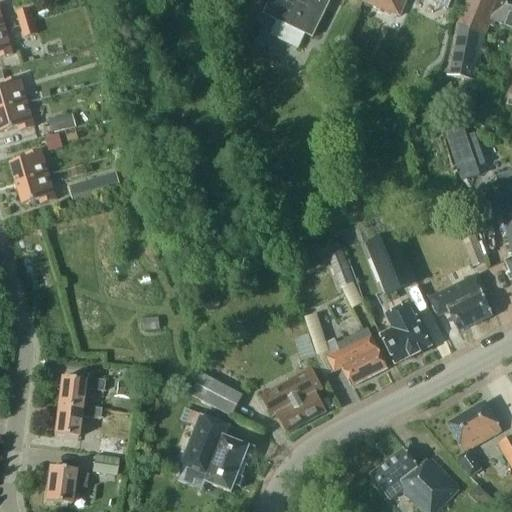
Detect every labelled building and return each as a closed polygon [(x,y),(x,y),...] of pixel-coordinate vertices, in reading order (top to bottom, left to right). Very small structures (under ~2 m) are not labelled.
[(254,23),(265,0),(252,0),(244,18),(254,23)] [(312,38),(330,0),(270,0),(264,15),(312,38)] [(364,0),(364,3),(400,17),(406,0),(408,0),(409,0),(428,0),(449,10),(453,0),(364,0)] [(511,30),(511,0),(468,0),(458,26),(448,78),(476,83),(485,39),(489,28),(493,29),(495,23),(511,30)] [(15,13),(19,27),(34,22),(30,9),(15,13)] [(38,34),(34,22),(19,27),(23,39),(38,34)] [(5,31),(0,32),(0,59),(13,55),(5,31)] [(511,49),(509,49),(500,106),(511,108),(511,49)] [(40,72),(23,77),(28,94),(45,89),(40,72)] [(0,88),(0,111),(27,103),(20,78),(5,83),(6,87),(0,88)] [(27,103),(0,111),(0,128),(1,134),(18,129),(19,132),(34,128),(27,103)] [(76,128),(72,114),(48,121),(52,134),(76,128)] [(463,181),(479,176),(463,130),(447,135),(463,181)] [(11,164),(17,185),(49,176),(41,151),(26,155),(27,159),(11,164)] [(84,176),(81,167),(69,170),(72,179),(84,176)] [(511,172),(494,178),(497,190),(494,191),(511,257),(511,259),(506,262),(511,275),(511,172)] [(116,174),(69,187),(74,207),(122,193),(116,174)] [(49,176),(17,185),(23,206),(40,201),(41,205),(56,201),(49,176)] [(458,228),(472,268),(486,263),(471,224),(458,228)] [(416,284),(397,234),(374,243),(394,292),(400,290),(399,289),(413,284),(413,285),(416,284)] [(340,289),(355,283),(337,238),(310,248),(315,261),(328,256),(340,289)] [(450,290),(441,270),(421,280),(430,299),(439,317),(446,332),(455,327),(459,334),(493,317),(483,295),(487,293),(479,275),(450,290)] [(408,305),(386,316),(393,331),(381,336),(395,365),(410,358),(411,359),(421,355),(420,353),(431,347),(417,319),(415,320),(408,305)] [(143,331),(159,330),(158,318),(142,319),(143,331)] [(352,388),(388,369),(368,329),(353,337),(337,345),(335,340),(321,347),(310,325),(300,330),(323,378),(332,373),(342,368),(352,388)] [(144,371),(118,368),(115,396),(136,398),(138,384),(142,385),(144,371)] [(312,371),(283,386),(261,398),(271,417),(277,414),(287,433),(325,412),(316,396),(323,392),(312,371)] [(190,397),(232,418),(243,396),(201,375),(190,397)] [(61,379),(57,407),(81,410),(82,408),(84,390),(103,393),(105,382),(85,379),(84,382),(61,379)] [(471,479),(482,469),(469,451),(473,449),(502,432),(485,404),(448,425),(465,454),(458,459),(471,479)] [(101,410),(82,408),(81,410),(57,407),(54,436),(78,439),(80,418),(100,421),(101,410)] [(229,427),(202,416),(197,427),(180,470),(207,481),(206,484),(231,494),(249,448),(225,439),(229,427)] [(511,469),(511,437),(498,446),(511,469)] [(421,511),(437,511),(460,490),(430,459),(419,468),(404,450),(370,476),(390,502),(402,492),(421,511)] [(118,460),(94,456),(91,474),(115,477),(118,460)] [(475,477),(503,508),(511,499),(511,496),(485,467),(475,477)] [(86,489),(88,477),(74,475),(74,472),(50,468),(46,503),(70,506),(72,487),(86,489)]
